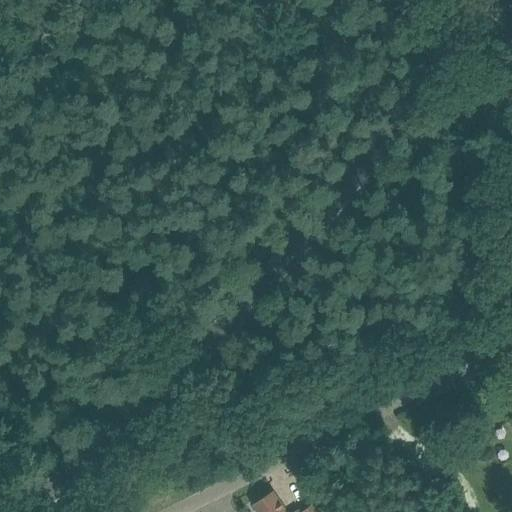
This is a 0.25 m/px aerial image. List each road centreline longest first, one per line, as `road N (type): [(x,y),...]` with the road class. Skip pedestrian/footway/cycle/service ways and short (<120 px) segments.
road 1 (tertiary): [(22,511),(269,279),(484,0)]
road 2 (unclassified): [(174,511),(511,348)]
